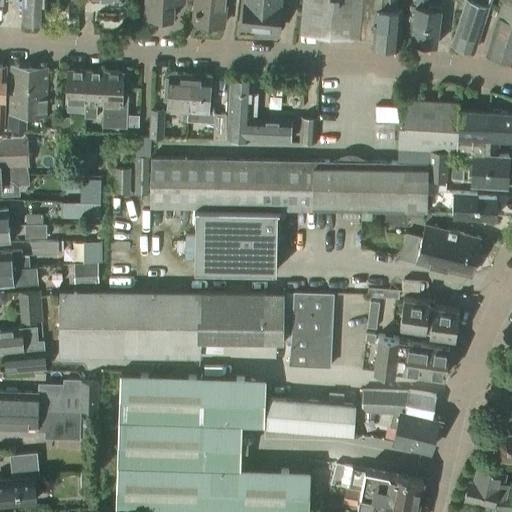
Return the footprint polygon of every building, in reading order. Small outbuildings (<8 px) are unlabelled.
[(21,0),(21,22),(44,23),(45,0),(21,0)] [(145,0),(145,16),(172,18),(173,1),(186,2),(185,0),(145,0)] [(194,0),(193,21),(222,24),(224,0),(194,0)] [(244,0),(242,26),(277,29),(280,6),(279,6),(280,0),(244,0)] [(301,0),(299,31),(371,38),(370,45),(398,47),(402,10),(396,9),(396,0),(301,0)] [(415,5),(410,41),(436,44),(441,5),(429,4),(429,0),(415,0),(415,5)] [(465,0),(451,42),(473,49),(489,0),(465,0)] [(511,0),(501,0),(485,53),(511,61),(511,0)] [(8,113),(7,129),(25,130),(26,114),(44,114),(47,67),(10,65),(8,113)] [(67,100),(66,110),(84,111),(86,69),(68,68),(66,100),(67,100)] [(86,69),(84,111),(84,116),(95,116),(96,101),(102,102),(104,70),(86,69)] [(104,70),(102,102),(101,124),(125,125),(127,93),(121,92),(122,70),(104,70)] [(187,113),(190,74),(169,72),(169,77),(165,77),(163,100),(164,100),(164,111),(187,113)] [(190,74),(187,113),(186,119),(213,121),(211,136),(224,137),(226,112),(208,111),(209,94),(213,94),(215,78),(210,77),(211,75),(190,74)] [(230,76),(227,137),(242,138),(284,141),(291,141),(291,135),(292,119),(255,117),(256,110),(257,91),(251,91),(252,78),(230,76)] [(456,150),(458,108),(458,101),(399,98),(396,147),(427,148),(429,148),(456,150)] [(458,108),(456,150),(472,151),(473,151),(473,136),(487,137),(488,110),(458,108)] [(151,109),(150,136),(163,137),(163,109),(151,109)] [(511,137),(511,123),(511,111),(488,110),(487,137),(473,136),(473,151),(496,152),(497,137),(511,137)] [(59,116),(59,129),(69,129),(69,117),(59,116)] [(325,120),(312,119),(312,144),(325,145),(325,120)] [(0,136),(0,164),(25,163),(27,163),(26,136),(1,137),(0,136)] [(426,210),(426,162),(427,148),(396,147),(396,161),(150,156),(149,204),(360,209),(363,209),(363,210),(371,210),(386,211),(406,210),(407,210),(419,211),(419,209),(426,210)] [(429,148),(427,176),(445,177),(447,149),(429,148)] [(467,160),(466,173),(471,174),(470,180),(506,183),(508,153),(496,152),(473,151),(472,151),(472,160),(467,160)] [(135,156),(134,193),(147,193),(148,156),(135,156)] [(0,193),(1,193),(0,179),(15,178),(16,183),(27,182),(26,171),(25,163),(0,164),(0,193)] [(113,168),(113,192),(129,192),(129,168),(113,168)] [(81,186),(81,203),(99,204),(100,179),(82,178),(81,186)] [(454,190),(453,213),(495,215),(495,195),(476,194),(476,191),(454,190)] [(99,204),(81,203),(80,203),(62,202),(61,218),(98,219),(99,204)] [(194,207),(193,268),(275,270),(276,209),(194,207)] [(7,208),(0,208),(0,225),(8,225),(20,224),(19,210),(7,211),(7,208)] [(360,209),(360,219),(370,220),(371,210),(363,210),(363,209),(360,209)] [(386,211),(386,223),(406,225),(407,215),(407,210),(406,210),(386,211)] [(421,235),(420,239),(476,253),(480,236),(424,223),(421,235)] [(46,224),(24,224),(24,238),(46,237),(46,224)] [(8,225),(0,225),(0,241),(10,241),(8,225)] [(405,231),(399,255),(415,259),(415,260),(470,274),(476,253),(420,239),(421,235),(405,231)] [(57,241),(30,241),(31,254),(57,254),(57,241)] [(22,249),(0,250),(0,267),(29,265),(28,253),(22,254),(22,249)] [(101,260),(75,261),(76,287),(102,285),(101,260)] [(29,265),(0,267),(0,284),(37,281),(36,264),(29,265)] [(48,285),(57,286),(57,268),(48,268),(48,285)] [(59,287),(58,351),(200,353),(200,337),(201,289),(59,287)] [(40,288),(25,289),(28,322),(42,321),(40,288)] [(368,288),(367,296),(398,299),(399,290),(368,288)] [(201,289),(200,337),(283,339),(284,290),(201,289)] [(284,290),(283,339),(290,339),(288,363),(311,364),(311,365),(328,365),(333,291),(294,290),(284,290)] [(403,298),(399,328),(425,331),(425,330),(429,331),(429,336),(455,340),(460,309),(434,306),(434,302),(403,298)] [(370,301),(367,327),(375,329),(379,303),(370,301)] [(38,326),(0,329),(0,352),(4,352),(6,371),(45,368),(43,340),(39,340),(38,326)] [(366,333),(365,342),(374,343),(375,334),(366,333)] [(377,335),(373,371),(402,375),(403,372),(445,378),(450,345),(407,339),(407,340),(399,339),(399,338),(377,335)] [(80,392),(80,409),(97,409),(98,379),(81,378),(80,392)] [(146,380),(145,413),(165,414),(166,381),(146,380)] [(166,381),(165,414),(185,415),(186,381),(166,381)] [(186,381),(185,415),(205,415),(206,382),(186,381)] [(206,382),(205,415),(224,416),(225,382),(206,382)] [(225,382),(224,416),(244,416),(245,383),(225,382)] [(245,383),(244,416),(264,417),(265,384),(245,383)] [(298,384),(298,394),(315,394),(315,384),(298,384)] [(361,388),(360,409),(392,410),(389,425),(396,427),(400,409),(403,410),(407,390),(361,388)] [(400,409),(396,427),(393,439),(430,448),(437,418),(431,417),(435,393),(408,388),(407,390),(403,410),(400,409)] [(0,389),(0,407),(64,409),(80,409),(80,392),(0,389)] [(268,398),(266,428),(354,432),(356,402),(268,398)] [(0,407),(0,425),(45,427),(45,436),(80,437),(81,409),(80,409),(64,409),(0,407)] [(511,429),(501,429),(494,434),(492,451),(498,458),(501,458),(511,459),(511,429)] [(11,477),(0,477),(0,501),(36,498),(34,476),(39,475),(37,451),(37,450),(29,451),(20,452),(9,453),(11,477)] [(142,457),(140,508),(164,508),(165,458),(142,457)] [(165,458),(164,508),(187,509),(188,459),(165,458)] [(511,470),(511,459),(501,458),(500,469),(511,470)] [(188,459),(187,509),(210,510),(212,460),(188,459)] [(212,460),(210,510),(233,510),(235,460),(212,460)] [(235,460),(233,510),(257,511),(258,461),(235,460)] [(258,461),(257,511),(280,511),(282,462),(258,461)] [(282,462),(280,511),(281,511),(303,511),(305,463),(282,462)] [(305,463),(303,511),(326,511),(328,463),(305,463)] [(351,465),(348,485),(361,487),(359,494),(417,505),(422,478),(351,465)] [(468,479),(464,494),(467,498),(493,505),(492,509),(511,510),(511,496),(505,496),(508,483),(503,482),(506,473),(479,466),(475,469),(472,480),(468,479)] [(81,471),(81,486),(93,486),(93,469),(81,471)] [(348,485),(345,501),(358,503),(355,511),(416,511),(417,505),(359,494),(361,487),(348,485)]
